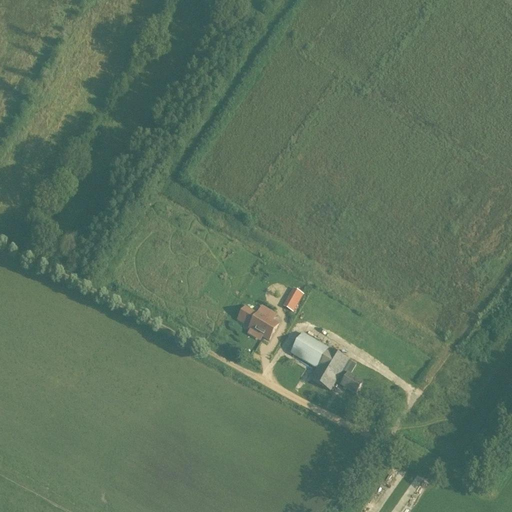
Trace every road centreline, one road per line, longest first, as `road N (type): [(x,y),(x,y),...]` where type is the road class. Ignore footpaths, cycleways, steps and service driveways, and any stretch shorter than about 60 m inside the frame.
road 1 (track): [(381,444),(0,237)]
road 2 (unclassified): [(334,511),(411,396)]
